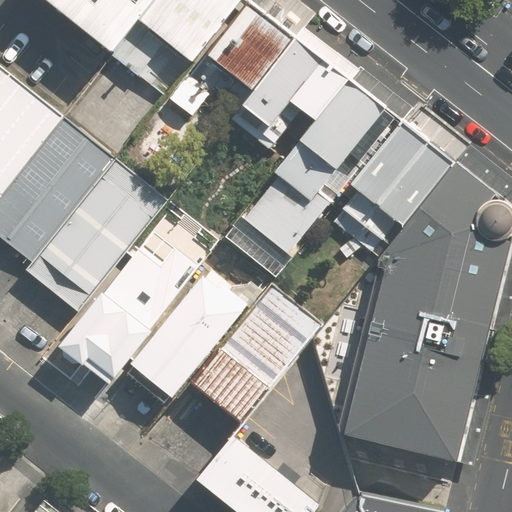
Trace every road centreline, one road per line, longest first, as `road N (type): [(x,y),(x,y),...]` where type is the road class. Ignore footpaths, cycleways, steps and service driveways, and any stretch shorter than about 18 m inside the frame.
road 1 (residential): [(150,511),(0,392)]
road 2 (secondary): [(400,0),(511,88)]
